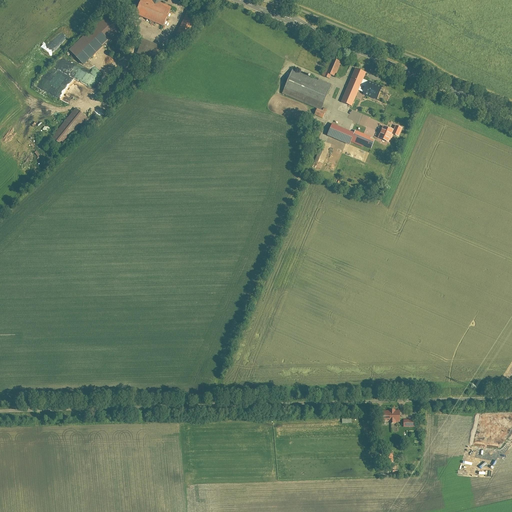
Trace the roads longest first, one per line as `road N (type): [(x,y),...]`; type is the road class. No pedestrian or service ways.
road 1 (unclassified): [(511,398),(0,409)]
road 2 (secondary): [(511,114),(237,0)]
